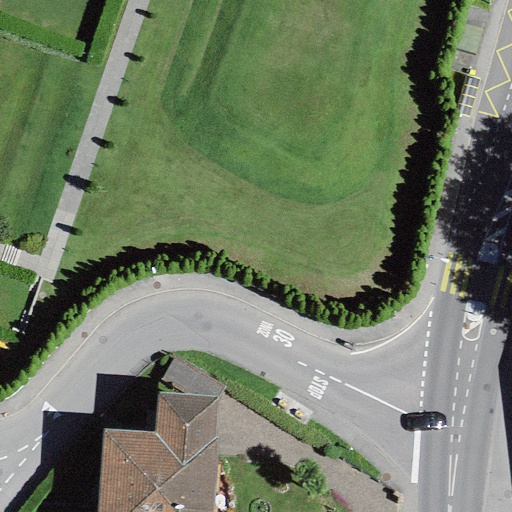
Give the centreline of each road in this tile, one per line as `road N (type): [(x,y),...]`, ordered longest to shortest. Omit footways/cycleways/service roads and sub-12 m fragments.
road 1 (residential): [(454,429),(227,332),(164,320),(115,347),(0,481)]
road 2 (tertiary): [(454,429),(480,282),(511,179)]
